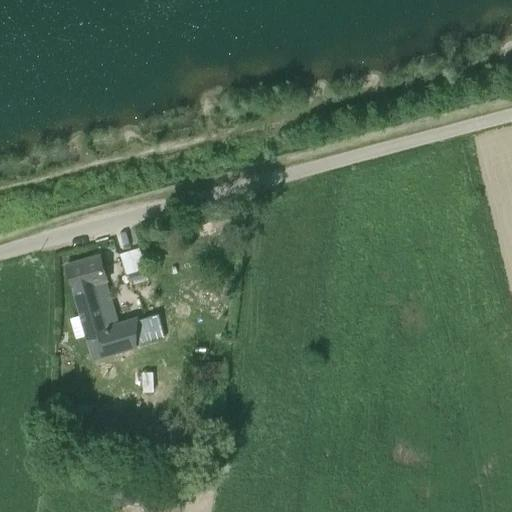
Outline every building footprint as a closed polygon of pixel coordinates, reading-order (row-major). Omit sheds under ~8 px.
[(124,251),(128,280),(145,278),(141,249),(124,251)] [(75,291),(104,283),(108,282),(100,257),(67,266),(75,291)] [(95,359),(134,347),(136,322),(116,327),(104,283),(75,291),(95,359)] [(159,315),(136,322),(134,347),(165,338),(159,315)] [(191,388),(208,388),(208,385),(221,385),(221,367),(191,368),(191,388)]
